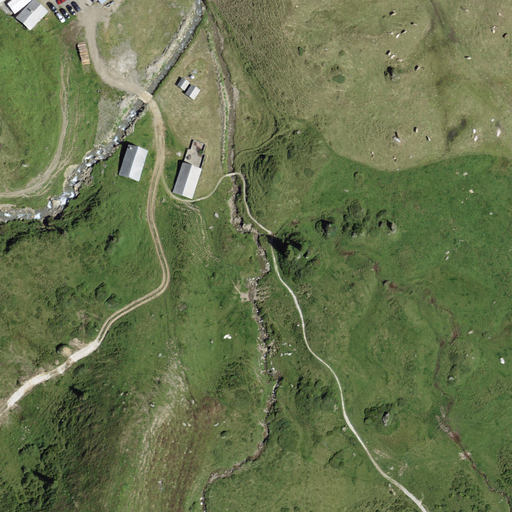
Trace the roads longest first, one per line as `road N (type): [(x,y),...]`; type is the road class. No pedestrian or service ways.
road 1 (track): [(160,169),(148,211),(165,280),(113,317),(96,344),(65,368),(8,399),(0,415)]
road 2 (track): [(160,169),(162,125),(153,102),(103,73),(89,15),(64,0)]
